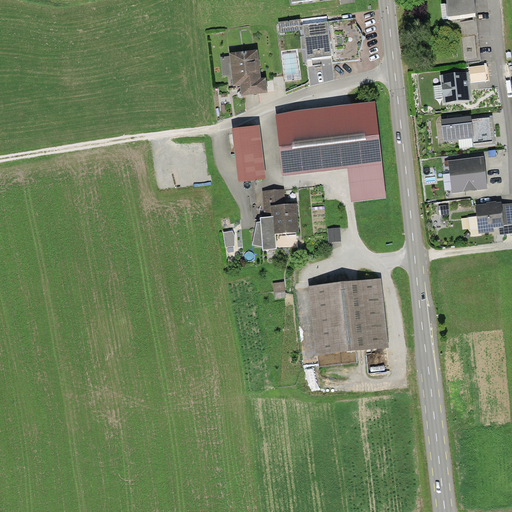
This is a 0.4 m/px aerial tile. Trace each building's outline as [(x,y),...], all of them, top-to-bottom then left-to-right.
[(445,0),(448,20),(477,17),(475,0),(445,0)] [(356,27),(355,19),(329,22),(333,57),(332,57),(333,63),(360,60),(359,51),(361,49),(362,46),(363,44),(363,41),(363,38),(362,35),(361,32),(360,30),(358,27),(356,27)] [(300,31),(301,37),(304,36),(303,26),(301,26),(300,20),(279,23),(280,33),(300,31)] [(320,58),(332,57),(333,57),(329,22),(303,24),(303,26),(304,36),(301,37),(300,37),(302,50),(306,49),(307,60),(320,58)] [(230,54),(230,57),(232,75),(233,87),(241,86),(242,96),(267,94),(265,80),(261,80),(258,51),(230,54)] [(223,76),(232,75),(230,57),(221,58),(223,76)] [(311,70),(315,86),(337,81),(334,65),(311,70)] [(484,67),(471,68),(472,82),(486,81),(484,67)] [(469,73),(441,76),(444,104),(472,101),(470,85),(469,73)] [(375,105),(277,116),(284,176),(349,169),(353,202),(385,198),(375,105)] [(459,118),(441,120),(444,143),(474,139),(472,116),(459,118)] [(232,130),(239,183),(266,179),(259,126),(232,130)] [(486,176),(484,157),(448,161),(452,195),(488,191),(486,176)] [(284,190),(263,191),(265,218),(261,219),(261,223),(257,223),(253,246),(263,247),(263,251),(277,250),(275,235),(299,233),(297,205),(286,206),(284,190)] [(477,216),(469,217),(470,230),(479,229),(480,233),(494,231),(494,228),(500,227),(504,227),(502,205),(501,203),(497,204),(496,202),(487,203),(487,205),(476,206),(477,216)] [(511,203),(502,205),(504,227),(500,227),(501,235),(511,233),(511,203)] [(340,228),(328,229),(329,243),(341,241),(340,228)] [(233,231),(223,233),(226,248),(235,247),(235,237),(233,231)] [(389,350),(381,279),(309,287),(316,358),(389,350)]
